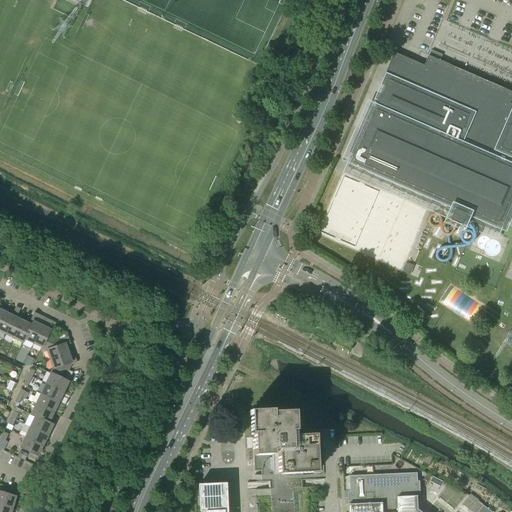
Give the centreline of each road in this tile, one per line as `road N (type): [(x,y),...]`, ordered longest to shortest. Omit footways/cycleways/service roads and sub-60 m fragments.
road 1 (secondary): [(511,423),(324,291),(255,257)]
road 2 (residential): [(0,289),(72,324),(88,369),(34,483),(0,467)]
road 3 (secondary): [(135,511),(255,257)]
road 4 (secondary): [(255,257),(367,0)]
